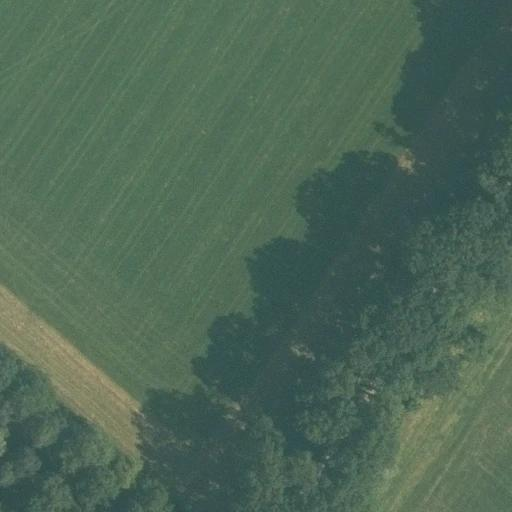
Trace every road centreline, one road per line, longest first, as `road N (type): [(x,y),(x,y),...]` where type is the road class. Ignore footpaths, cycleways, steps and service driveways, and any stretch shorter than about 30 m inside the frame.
road 1 (track): [(511,171),(286,511)]
road 2 (unclassified): [(111,511),(0,413)]
